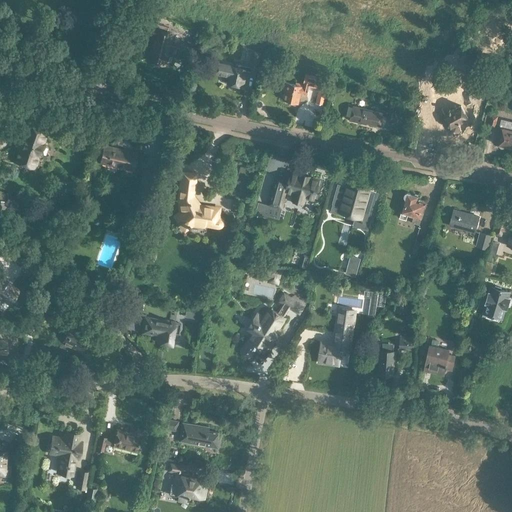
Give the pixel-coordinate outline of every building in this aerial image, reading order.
[(152,36),(146,61),(165,66),(165,65),(169,67),(172,56),(169,55),(171,45),(170,45),(173,33),(167,31),(168,26),(156,23),(158,14),(149,10),(148,14),(139,12),(135,25),(146,28),(147,25),(153,26),(150,35),(152,36)] [(504,29),(484,19),(482,22),(502,33),(504,29)] [(234,61),(233,65),(216,61),(215,62),(214,62),(212,72),(213,72),(213,74),(228,77),(227,84),(244,87),(247,73),(257,75),(261,53),(253,51),(250,64),(234,61)] [(502,59),(492,53),(485,65),(495,71),(502,59)] [(475,67),(470,56),(456,62),(461,73),(475,67)] [(484,79),(490,82),(494,72),(488,69),(484,79)] [(316,88),(319,77),(304,73),(301,86),(285,83),(283,91),(285,92),(283,100),(297,104),(299,95),(306,97),(308,86),(316,88)] [(326,91),(319,90),(316,103),(323,105),(326,91)] [(453,104),(452,104),(451,103),(451,102),(449,101),(448,100),(447,100),(446,100),(445,100),(443,101),(442,102),(441,104),(441,105),(440,106),(440,107),(438,106),(439,101),(438,101),(439,96),(432,94),(430,99),(429,99),(427,109),(437,111),(437,110),(440,111),(443,116),(444,116),(444,118),(444,120),(447,126),(449,127),(453,135),(472,125),(461,106),(455,109),(453,104)] [(380,126),(383,113),(353,106),(350,120),(366,123),(380,126)] [(389,107),(386,121),(393,123),(397,109),(389,107)] [(491,114),(488,126),(495,127),(498,116),(491,114)] [(21,138),(17,137),(13,147),(18,148),(13,161),(32,168),(33,164),(35,164),(36,160),(35,158),(36,155),(38,156),(41,145),(40,144),(41,142),(43,141),(44,138),(43,135),(44,131),(26,125),(21,138)] [(511,130),(508,130),(509,128),(501,126),(501,128),(498,128),(495,143),(498,144),(498,145),(499,146),(500,148),(501,148),(502,149),(503,149),(504,148),(505,148),(506,146),(511,147),(511,130)] [(136,153),(103,146),(100,163),(132,170),(136,153)] [(155,171),(143,168),(137,194),(149,197),(155,171)] [(172,216),(183,231),(188,227),(190,225),(189,224),(216,228),(217,228),(219,227),(220,227),(221,226),(221,225),(222,224),(222,223),(223,223),(223,221),(223,219),(222,218),(221,217),(220,216),(219,215),(220,207),(201,204),(200,203),(194,196),(197,173),(181,171),(177,200),(178,210),(178,211),(172,216)] [(289,178),(276,175),(268,205),(282,209),(287,193),(293,195),(291,200),(304,204),(306,199),(314,201),(320,179),(311,177),(311,175),(301,173),(301,175),(291,172),(289,178)] [(162,204),(168,187),(158,184),(152,201),(162,204)] [(357,218),(363,187),(346,184),(338,214),(357,218)] [(422,216),(428,197),(398,187),(398,188),(392,206),(394,207),(392,215),(405,219),(407,211),(422,216)] [(0,213),(4,215),(9,203),(4,200),(6,193),(0,190),(0,213)] [(85,220),(90,214),(84,209),(79,215),(85,220)] [(449,225),(475,232),(479,216),(453,209),(449,225)] [(494,229),(493,234),(501,236),(502,233),(508,235),(510,236),(507,245),(511,246),(511,227),(505,226),(508,215),(500,213),(495,229),(494,229)] [(480,231),(476,246),(488,250),(493,235),(480,231)] [(424,243),(415,240),(412,252),(421,255),(424,243)] [(496,255),(499,243),(492,241),(489,253),(496,255)] [(303,253),(299,268),(307,270),(311,256),(303,253)] [(493,263),(491,262),(493,255),(488,254),(482,274),(490,276),(493,263)] [(356,276),(361,258),(350,255),(345,274),(356,276)] [(277,282),(280,267),(267,264),(264,277),(270,278),(269,281),(277,282)] [(0,294),(2,292),(12,299),(14,296),(17,298),(22,291),(19,289),(21,286),(13,280),(14,279),(6,273),(5,274),(0,270),(0,294)] [(511,289),(491,284),(481,320),(502,325),(511,289)] [(378,291),(378,292),(376,305),(384,307),(386,292),(378,291)] [(305,305),(307,302),(295,294),(291,296),(284,292),(278,301),(282,304),(277,311),(269,306),(263,315),(257,311),(254,317),(253,317),(245,328),(252,333),(250,337),(249,337),(240,349),(240,351),(240,352),(241,354),(241,355),(242,356),(244,358),(245,358),(247,358),(249,358),(250,357),(252,357),(253,355),(256,350),(260,352),(261,351),(265,353),(267,350),(282,328),(281,328),(287,318),(285,316),(290,309),(300,315),(306,306),(305,305)] [(26,319),(40,326),(46,313),(32,306),(26,319)] [(333,344),(321,342),(318,362),(340,365),(341,353),(343,353),(343,350),(349,351),(355,310),(342,309),(342,312),(338,311),(334,343),(333,344)] [(181,322),(153,320),(152,333),(166,334),(165,340),(182,341),(183,329),(180,329),(181,322)] [(68,327),(61,343),(73,348),(71,351),(80,355),(88,339),(75,332),(76,331),(68,327)] [(481,333),(465,328),(458,349),(475,354),(481,333)] [(415,338),(400,337),(400,349),(414,350),(415,338)] [(449,354),(450,348),(429,344),(423,370),(444,375),(445,369),(452,370),(455,355),(449,354)] [(396,352),(380,351),(379,375),(393,376),(394,361),(395,361),(396,352)] [(164,429),(177,431),(179,421),(166,418),(164,429)] [(209,428),(182,423),(179,439),(188,441),(187,443),(207,447),(207,444),(216,446),(218,433),(208,431),(209,428)] [(114,446),(137,453),(143,431),(131,428),(129,434),(117,431),(114,441),(98,437),(95,449),(102,452),(112,454),(114,446)] [(79,459),(82,442),(80,440),(81,433),(64,430),(63,437),(51,435),(48,453),(60,456),(56,473),(73,476),(76,458),(79,459)] [(0,476),(8,477),(9,470),(5,469),(7,452),(2,451),(0,449),(0,476)] [(205,478),(183,474),(184,465),(170,462),(168,472),(175,473),(172,487),(178,488),(177,495),(179,496),(177,502),(189,504),(190,496),(206,499),(208,486),(203,485),(205,478)] [(79,470),(76,487),(86,489),(89,472),(79,470)] [(95,501),(97,489),(87,487),(85,499),(95,501)]
